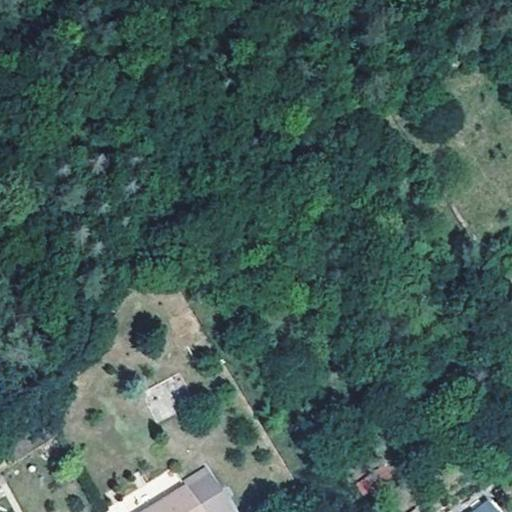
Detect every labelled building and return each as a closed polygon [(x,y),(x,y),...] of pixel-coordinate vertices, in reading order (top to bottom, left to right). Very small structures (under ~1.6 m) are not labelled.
[(11,461),(54,433),(46,421),(42,424),(38,427),(2,449),(11,461)] [(182,485),(185,489),(199,511),(228,511),(203,470),(182,485)] [(199,511),(185,489),(181,491),(193,511),(199,511)] [(193,511),(181,491),(147,511),(193,511)] [(498,511),(492,502),(478,511),(498,511)]
